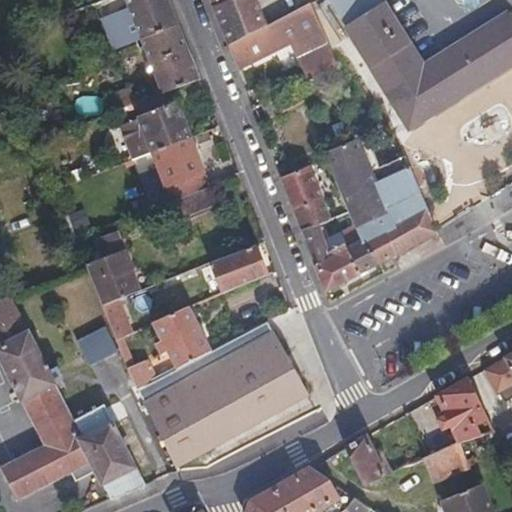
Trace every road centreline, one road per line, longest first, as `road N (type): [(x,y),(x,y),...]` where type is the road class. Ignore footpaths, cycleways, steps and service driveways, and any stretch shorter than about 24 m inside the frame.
road 1 (residential): [(188,0),(357,420)]
road 2 (residential): [(357,420),(511,333)]
road 3 (residential): [(208,489),(357,420)]
